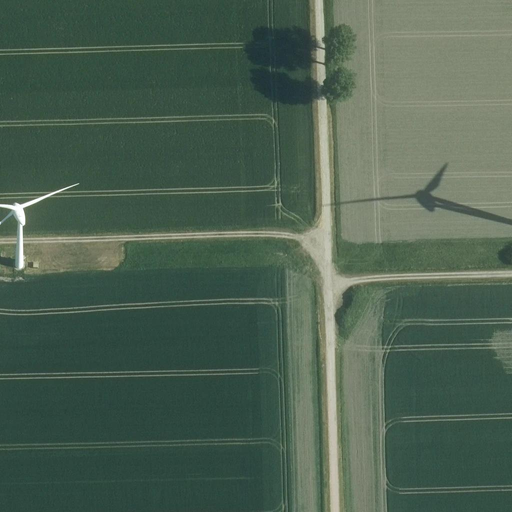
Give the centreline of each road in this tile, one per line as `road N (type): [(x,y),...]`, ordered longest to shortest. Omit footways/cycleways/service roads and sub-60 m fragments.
road 1 (unclassified): [(336,511),(319,0)]
road 2 (track): [(326,241),(0,247)]
road 3 (track): [(328,279),(511,273)]
